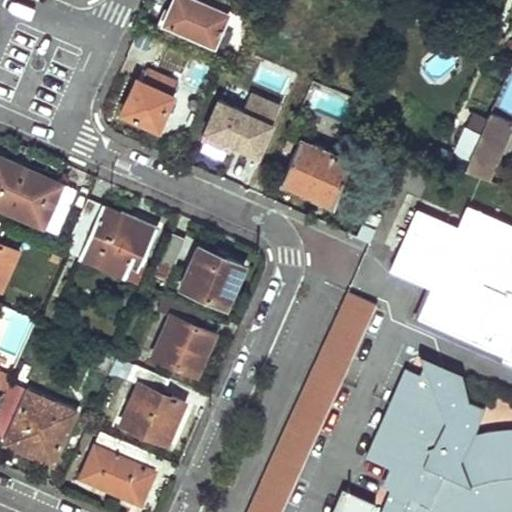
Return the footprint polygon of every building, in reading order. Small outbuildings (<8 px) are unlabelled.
[(208,0),(169,0),(161,20),(213,43),(228,9),(208,0)] [(186,58),(181,91),(203,94),(207,61),(186,58)] [(135,78),(121,109),(157,125),(175,81),(146,69),(141,80),(135,78)] [(347,115),(354,94),(312,80),(305,101),(347,115)] [(257,159),(281,101),(252,89),(246,104),(217,93),(199,135),(257,159)] [(511,127),(511,125),(489,115),(469,158),(493,169),(511,127)] [(352,160),(303,138),(283,181),(332,204),(352,160)] [(0,201),(58,228),(76,186),(0,151),(0,201)] [(125,209),(87,193),(74,223),(89,230),(80,251),(125,271),(134,251),(143,255),(155,229),(122,215),(125,209)] [(411,314),(511,359),(511,220),(466,199),(456,222),(416,203),(389,264),(426,281),(411,314)] [(0,284),(2,286),(19,249),(0,240),(0,238),(7,222),(0,218),(0,284)] [(165,277),(184,235),(172,229),(154,271),(165,277)] [(225,303),(244,262),(199,242),(180,283),(225,303)] [(151,354),(195,374),(215,331),(199,324),(206,310),(164,291),(156,307),(170,313),(151,354)] [(246,511),(282,511),(375,305),(345,292),(246,511)] [(511,511),(511,430),(498,431),(476,434),(476,430),(485,406),(468,400),(461,373),(418,354),(428,378),(405,368),(366,458),(390,468),(382,486),(392,490),(381,511),(511,511)] [(118,420),(163,440),(183,397),(161,387),(167,375),(132,359),(126,373),(137,378),(118,420)] [(2,440),(50,461),(74,406),(6,376),(0,390),(0,429),(5,432),(2,440)] [(91,478),(138,499),(153,466),(143,462),(149,449),(112,432),(91,478)] [(343,487),(331,511),(372,511),(377,501),(343,487)]
